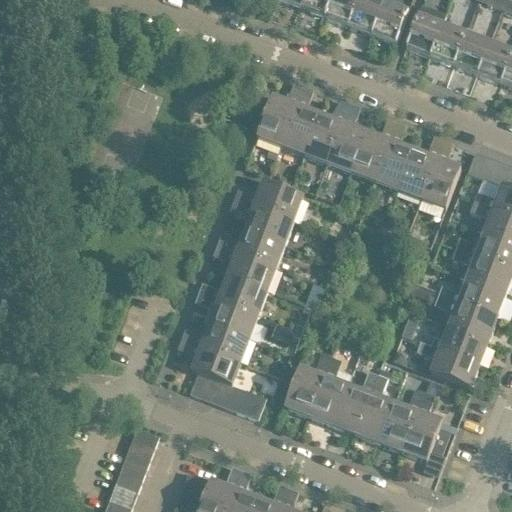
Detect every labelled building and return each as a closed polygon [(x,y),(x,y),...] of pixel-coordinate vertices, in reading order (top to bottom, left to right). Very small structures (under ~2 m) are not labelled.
[(302,10),(305,0),(278,0),(278,1),(302,10)] [(325,19),(332,0),(305,0),(302,10),(325,19)] [(349,28),(359,0),(332,0),(325,19),(349,28)] [(372,37),(385,4),(373,0),(359,0),(349,28),(372,37)] [(500,0),(487,0),(485,6),(502,12),(506,2),(500,0)] [(511,16),(511,4),(506,2),(502,12),(511,16)] [(396,46),(409,13),(385,4),(372,37),(396,46)] [(422,8),(406,50),(430,59),(442,26),(446,17),(422,8)] [(454,68),(466,35),(442,26),(430,59),(454,68)] [(466,35),(454,68),(477,77),(490,44),(466,35)] [(501,86),(511,56),(511,52),(490,44),(477,77),(501,86)] [(511,56),(501,86),(511,90),(511,56)] [(295,86),(290,97),(300,101),(305,89),(295,86)] [(310,104),(315,93),(305,89),(300,101),(310,104)] [(272,100),(257,140),(282,149),(297,110),(272,100)] [(341,103),(337,114),(347,118),(351,106),(341,103)] [(356,122),(361,110),(351,106),(347,118),(356,122)] [(297,110),(282,149),(305,159),(321,119),(297,110)] [(321,119),(305,159),(328,167),(343,127),(347,118),(337,114),(333,124),(321,119)] [(388,120),(384,132),(394,136),(398,124),(388,120)] [(404,140),(408,128),(398,124),(394,136),(404,140)] [(343,127),(328,167),(352,176),(368,137),(343,127)] [(368,137),(352,176),(375,185),(390,145),(368,137)] [(435,139),(431,150),(440,154),(445,142),(435,139)] [(450,158),(454,146),(445,142),(440,154),(450,158)] [(390,145),(375,185),(398,194),(413,154),(390,145)] [(270,150),(267,159),(276,162),(279,153),(270,150)] [(413,154),(398,194),(422,203),(437,163),(413,154)] [(476,155),(468,176),(480,181),(488,159),(476,155)] [(491,184),(500,164),(488,159),(480,181),(482,181),(491,184)] [(445,212),(460,172),(437,163),(422,203),(445,212)] [(503,188),(511,168),(500,164),(491,184),(503,188)] [(511,191),(511,168),(503,188),(511,191)] [(511,191),(503,188),(491,184),(482,181),(477,196),(488,200),(484,210),(493,213),(511,220),(511,191)] [(303,201),(264,186),(255,210),(294,225),(303,201)] [(250,197),(238,192),(234,202),(246,206),(250,197)] [(477,196),(473,206),(484,210),(488,200),(477,196)] [(230,212),(242,216),(246,206),(234,202),(230,212)] [(473,206),(469,215),(481,219),(484,210),(473,206)] [(246,233),(285,248),(294,225),(255,210),(246,233)] [(490,223),(485,236),(511,246),(511,220),(493,213),(490,223)] [(388,225),(385,232),(397,236),(400,229),(388,225)] [(232,243),(228,253),(237,256),(276,271),(285,248),(246,233),(241,247),(232,243)] [(480,249),(476,260),(511,273),(511,246),(485,236),(480,249)] [(232,243),(220,239),(216,249),(228,253),(232,243)] [(460,241),(455,252),(467,256),(471,245),(460,241)] [(213,258),(224,263),(228,253),(216,249),(213,258)] [(455,252),(452,262),(463,266),(467,256),(455,252)] [(228,280),(268,295),(276,271),(237,256),(228,280)] [(463,266),(472,270),(467,283),(507,298),(511,285),(511,273),(476,260),(467,256),(463,266)] [(268,295),(228,280),(220,303),(259,318),(268,295)] [(507,298),(467,283),(463,295),(454,292),(449,303),(458,306),(498,321),(507,298)] [(214,290),(203,286),(199,295),(211,299),(214,290)] [(442,288),(438,299),(449,303),(454,292),(442,288)] [(196,305),(207,309),(211,299),(199,295),(196,305)] [(428,295),(426,300),(428,306),(434,309),(438,299),(428,295)] [(309,297),(305,308),(317,312),(321,301),(309,297)] [(211,299),(207,309),(216,312),(211,327),(250,342),(259,318),(220,303),(211,299)] [(438,299),(434,309),(446,313),(449,303),(438,299)] [(455,316),(450,329),(489,345),(498,321),(458,306),(455,316)] [(250,342),(211,327),(202,350),(241,365),(250,342)] [(444,343),(435,340),(432,350),(481,368),(489,345),(450,329),(444,343)] [(302,336),(291,332),(286,345),(297,349),(302,336)] [(196,337),(185,333),(181,343),(193,347),(196,337)] [(177,353),(189,357),(193,347),(181,343),(177,353)] [(420,345),(416,355),(428,359),(432,350),(420,345)] [(210,381),(221,385),(232,389),(241,365),(202,350),(193,374),(198,376),(210,381)] [(431,377),(471,392),(481,368),(432,350),(428,359),(436,363),(431,377)] [(396,353),(393,363),(403,367),(406,360),(401,355),(396,353)] [(322,356),(317,368),(327,372),(331,360),(322,356)] [(331,360),(327,372),(337,375),(341,364),(331,360)] [(300,370),(285,411),(309,420),(324,379),(327,372),(317,368),(314,376),(300,370)] [(324,379),(309,420),(332,429),(348,388),(334,383),(337,375),(327,372),(324,379)] [(369,374),(365,386),(374,390),(379,378),(369,374)] [(198,376),(190,397),(202,401),(210,381),(198,376)] [(379,378),(374,390),(384,393),(388,382),(379,378)] [(213,406),(221,385),(210,381),(202,401),(213,406)] [(430,383),(425,396),(435,400),(440,387),(430,383)] [(225,410),(232,389),(221,385),(213,406),(225,410)] [(356,438),(374,390),(365,386),(362,393),(348,388),(332,429),(356,438)] [(236,414),(243,394),(232,389),(225,410),(236,414)] [(379,446),(394,406),(381,401),(384,393),(374,390),(356,438),(379,446)] [(416,392),(411,404),(421,407),(425,396),(416,392)] [(247,419),(255,398),(243,394),(236,414),(247,419)] [(425,396),(421,407),(431,411),(435,400),(425,396)] [(259,423),(266,402),(255,398),(247,419),(259,423)] [(403,456),(421,407),(411,404),(408,411),(394,406),(379,446),(403,456)] [(421,407),(403,456),(427,465),(431,454),(442,458),(451,435),(440,431),(442,424),(428,419),(431,411),(421,407)] [(160,439),(137,431),(133,443),(155,451),(160,439)] [(129,454),(151,462),(155,451),(133,443),(129,454)] [(124,465),(147,474),(151,462),(129,454),(124,465)] [(120,476),(143,485),(147,474),(124,465),(120,476)] [(232,469),(228,481),(238,484),(242,473),(232,469)] [(248,488),(252,477),(242,473),(238,484),(248,488)] [(143,485),(120,476),(116,488),(138,496),(143,485)] [(185,487),(206,495),(210,484),(189,476),(185,487)] [(211,483),(210,484),(206,495),(201,507),(199,511),(227,511),(235,492),(211,483)] [(206,495),(185,487),(180,499),(201,507),(206,495)] [(280,487),(275,498),(285,502),(289,491),(280,487)] [(138,496),(116,488),(111,499),(134,507),(138,496)] [(295,506),(299,494),(289,491),(285,502),(295,506)] [(235,492),(227,511),(253,511),(258,501),(235,492)] [(132,511),(134,507),(111,499),(107,510),(112,511),(132,511)] [(199,511),(201,507),(180,499),(176,510),(179,511),(199,511)] [(258,501),(253,511),(281,511),(282,510),(258,501)]
